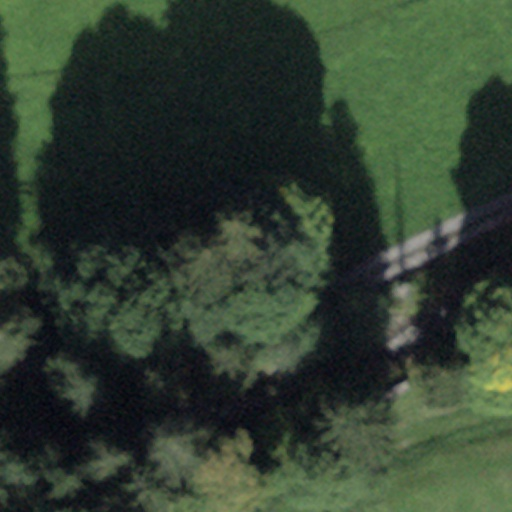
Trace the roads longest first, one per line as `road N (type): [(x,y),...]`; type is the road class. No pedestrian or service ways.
road 1 (track): [(511,198),(347,279),(256,308),(164,324),(0,320)]
road 2 (track): [(271,511),(288,483),(351,444),(511,392)]
